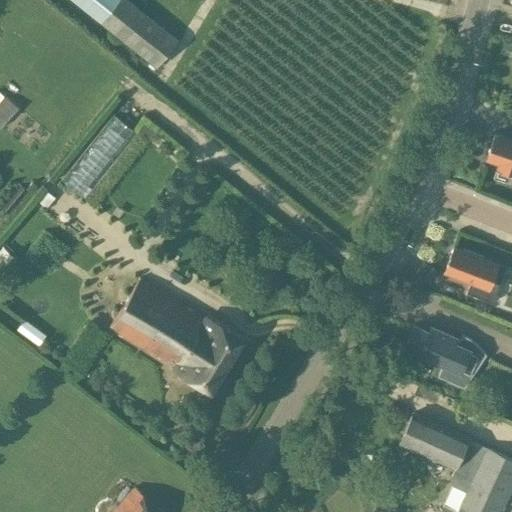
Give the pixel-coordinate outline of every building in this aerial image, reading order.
[(73,0),(101,22),(156,66),(178,39),(128,0),(73,0)] [(0,87),(0,121),(5,126),(22,106),(0,87)] [(114,114),(61,179),(85,198),(137,133),(114,114)] [(511,138),(495,132),(487,157),(499,161),(497,165),(511,169),(511,138)] [(121,174),(124,202),(154,199),(151,171),(121,174)] [(471,280),(466,292),(492,302),(506,266),(454,245),(444,270),(471,280)] [(110,327),(175,366),(174,369),(187,376),(187,377),(211,392),(244,338),(220,324),(220,325),(206,316),(205,318),(140,278),(110,327)] [(414,325),(402,354),(418,361),(421,353),(444,363),(438,376),(464,387),(486,354),(484,351),(482,348),(477,344),(475,342),(472,339),(468,337),(462,333),(461,334),(462,335),(459,340),(455,338),(456,338),(430,326),(429,327),(431,328),(429,332),(414,325)] [(413,412),(400,442),(455,467),(451,475),(450,490),(443,506),(442,509),(440,511),(474,511),(475,511),(476,511),(500,511),(511,487),(511,457),(487,446),(487,447),(470,439),(470,438),(413,412)] [(164,511),(135,486),(112,511),(164,511)]
